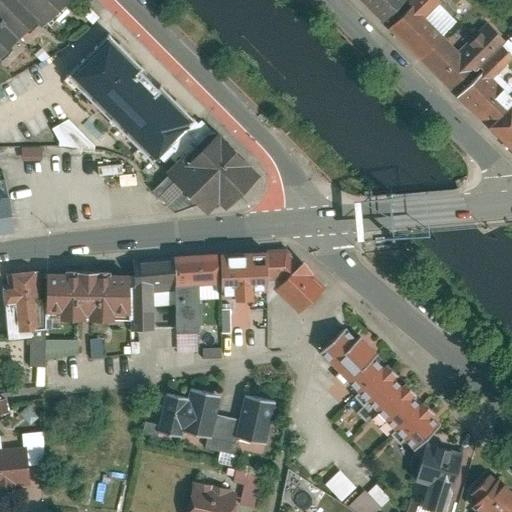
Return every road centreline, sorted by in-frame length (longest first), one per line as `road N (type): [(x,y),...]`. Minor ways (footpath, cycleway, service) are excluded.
road 1 (secondary): [(297,223),(0,255)]
road 2 (residential): [(297,223),(260,145),(115,0)]
road 3 (residential): [(297,223),(511,410)]
road 4 (secondary): [(511,186),(328,0)]
road 5 (secondary): [(511,200),(297,223)]
